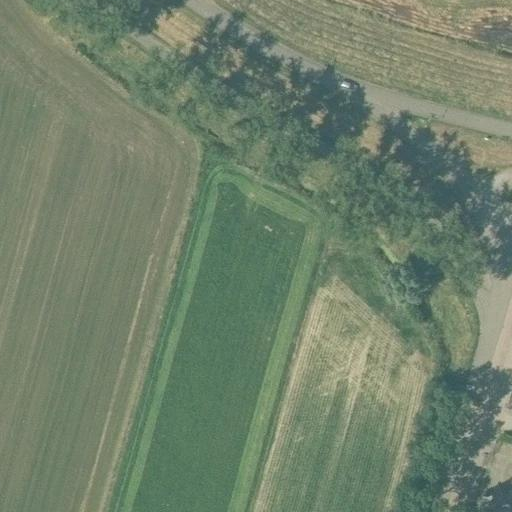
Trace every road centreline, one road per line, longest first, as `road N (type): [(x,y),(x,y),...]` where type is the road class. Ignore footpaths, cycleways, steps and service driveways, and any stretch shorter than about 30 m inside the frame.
road 1 (unclassified): [(491,316),(443,250),(388,196),(144,49),(87,0)]
road 2 (tertiary): [(440,511),(491,316)]
road 3 (tertiary): [(355,89),(284,58),(195,0)]
road 4 (unclassified): [(511,132),(355,89)]
road 5 (tertiary): [(477,188),(355,89)]
road 6 (tertiary): [(491,316),(499,246),(477,188)]
